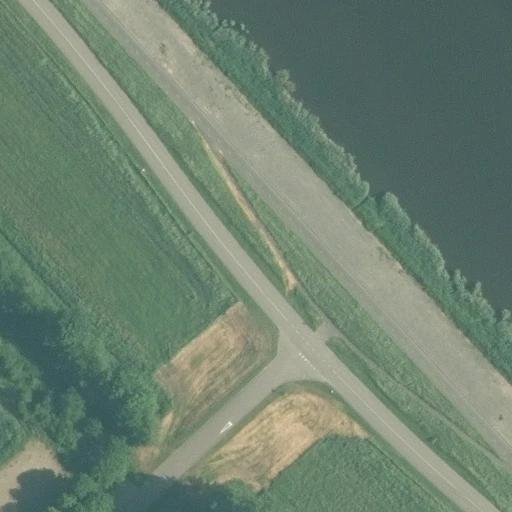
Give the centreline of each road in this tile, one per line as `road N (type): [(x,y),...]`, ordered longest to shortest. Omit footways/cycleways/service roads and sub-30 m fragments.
road 1 (tertiary): [(30,0),(307,345)]
road 2 (tertiary): [(307,345),(481,511)]
road 3 (track): [(159,480),(0,309)]
road 4 (unclassified): [(307,345),(187,454)]
